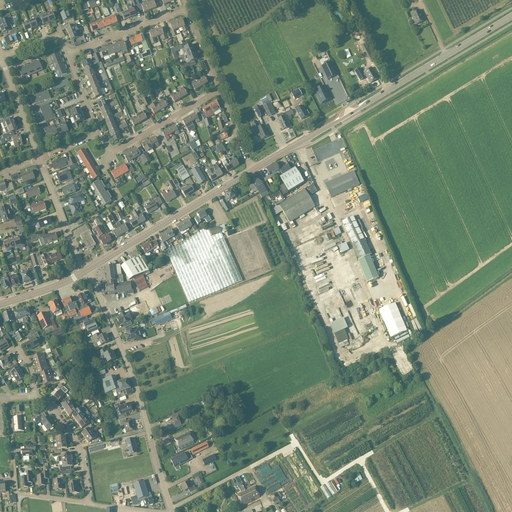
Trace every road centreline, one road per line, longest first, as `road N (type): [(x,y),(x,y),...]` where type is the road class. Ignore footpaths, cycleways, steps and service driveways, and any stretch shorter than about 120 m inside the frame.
road 1 (secondary): [(252,170),(511,16)]
road 2 (residential): [(172,511),(125,358),(86,270)]
road 3 (residential): [(218,90),(186,9),(66,53)]
road 4 (secondary): [(86,270),(252,170)]
road 5 (residential): [(109,153),(218,90)]
road 6 (residential): [(34,395),(73,435),(89,503)]
road 7 (residential): [(39,158),(86,270)]
